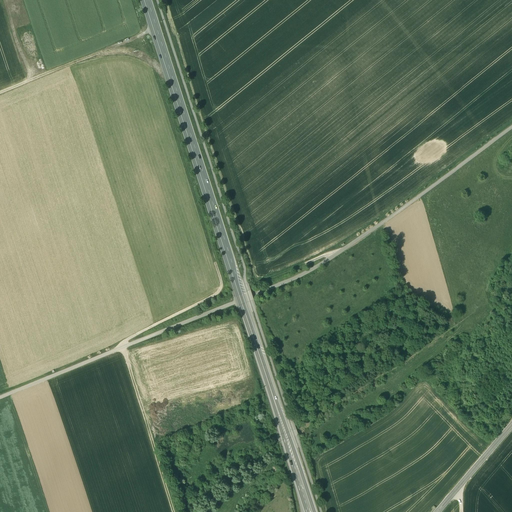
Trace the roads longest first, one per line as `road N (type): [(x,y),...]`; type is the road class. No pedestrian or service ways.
road 1 (track): [(134,0),(220,281),(212,296),(123,342),(176,511)]
road 2 (track): [(0,397),(305,272),(511,127)]
road 3 (primary): [(312,511),(146,0)]
road 4 (track): [(155,28),(0,92)]
